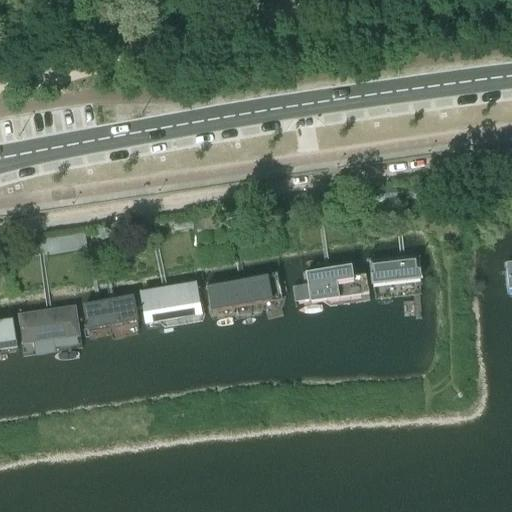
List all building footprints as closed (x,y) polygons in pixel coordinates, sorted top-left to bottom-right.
[(507,182),(507,176),(507,174),(491,176),(491,184),(507,182)] [(424,199),(423,186),(403,188),(403,189),(404,201),(424,199)] [(370,190),(370,194),(371,205),(392,203),(391,191),(391,188),(376,189),(370,190)] [(312,211),(310,198),(277,204),(277,208),(279,216),(312,211)] [(193,229),(192,220),(192,218),(173,221),(173,223),(175,232),(193,229)] [(196,233),(212,231),(210,219),(194,222),(196,233)] [(112,229),(112,232),(113,239),(127,238),(126,230),(126,227),(112,229)] [(85,234),(63,237),(43,241),(45,258),(87,252),(85,234)] [(345,263),(300,273),(302,287),(294,288),(296,305),(322,301),(332,308),(338,306),(355,302),(360,303),(369,295),(366,275),(361,273),(348,275),(345,263)] [(418,286),(415,264),(368,271),(372,295),(375,305),(419,300),(418,286)] [(511,264),(500,265),(501,295),(511,294),(511,264)] [(209,290),(210,314),(215,318),(237,315),(243,320),(250,319),(253,312),(258,311),(267,310),(270,312),(272,323),(290,320),(287,303),(282,277),(278,277),(219,288),(209,290)] [(193,281),(140,291),(146,327),(199,317),(193,281)] [(136,326),(131,301),(83,310),(87,333),(90,340),(117,334),(132,331),(136,326)] [(66,353),(80,347),(77,313),(20,323),(23,350),(32,358),(66,353)] [(6,323),(0,324),(0,358),(11,357),(17,348),(14,326),(6,323)]
